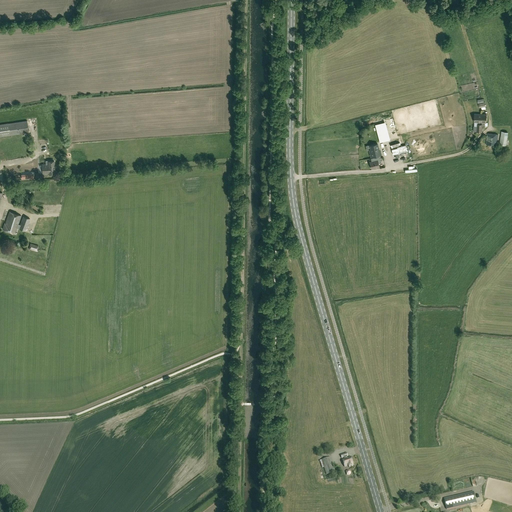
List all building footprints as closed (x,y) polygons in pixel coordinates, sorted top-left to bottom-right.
[(477,126),(477,132),(482,132),(482,125),(485,125),(485,122),(486,122),(487,114),(475,114),(474,126),(477,126)] [(0,136),(29,132),(27,121),(0,124),(0,136)] [(386,123),(376,126),(381,142),(390,140),(386,123)] [(496,146),(497,135),(487,134),(486,145),(496,146)] [(374,156),(374,157),(375,157),(375,156),(381,154),(380,151),(379,151),(377,143),(370,145),(371,149),(369,149),(370,153),(371,153),(372,157),(374,156)] [(395,155),(409,150),(407,144),(392,148),(395,155)] [(379,156),(375,157),(374,157),(371,158),(371,161),(370,162),(371,168),(379,166),(378,163),(381,162),(379,156)] [(55,174),(55,161),(49,161),(49,158),(40,159),(41,163),(47,162),(47,164),(43,164),(44,174),(49,174),(55,174)] [(29,219),(23,216),(20,224),(18,224),(20,215),(9,212),(5,223),(4,223),(2,229),(14,233),(16,227),(24,230),(29,219)] [(335,472),(330,457),(322,460),(326,475),(335,472)] [(348,466),(348,467),(353,466),(350,457),(341,460),(344,467),(348,466)] [(447,509),(476,503),(474,492),(444,499),(447,509)]
